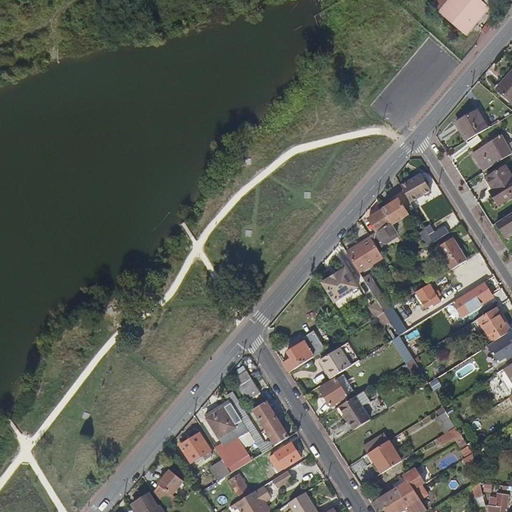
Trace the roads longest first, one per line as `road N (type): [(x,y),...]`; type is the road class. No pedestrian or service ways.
road 1 (residential): [(418,136),(248,331)]
road 2 (residential): [(248,331),(92,511)]
road 3 (residential): [(248,331),(361,511)]
road 4 (residential): [(511,285),(418,136)]
road 5 (residential): [(511,28),(418,136)]
